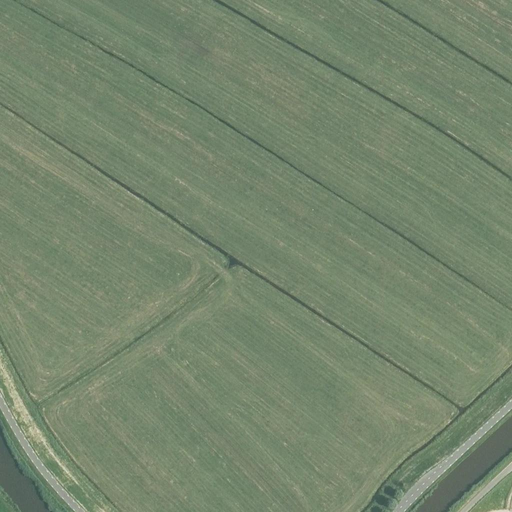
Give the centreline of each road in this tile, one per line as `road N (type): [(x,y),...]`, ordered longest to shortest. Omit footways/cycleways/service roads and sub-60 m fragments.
road 1 (unclassified): [(403,511),(511,402)]
road 2 (unclassified): [(78,511),(0,396)]
